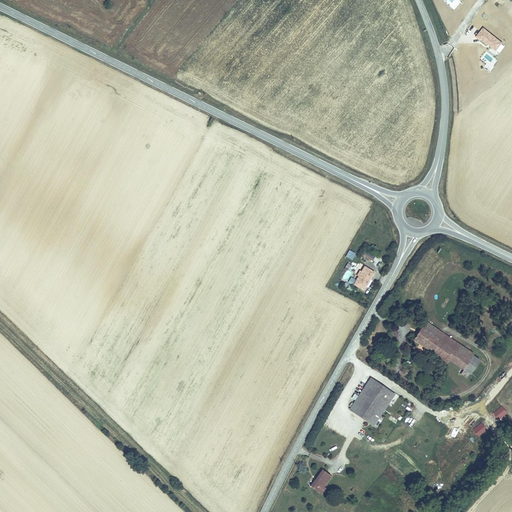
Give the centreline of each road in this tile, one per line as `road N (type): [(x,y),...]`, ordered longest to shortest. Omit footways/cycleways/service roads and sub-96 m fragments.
road 1 (secondary): [(356,181),(0,5)]
road 2 (tertiary): [(264,511),(397,266)]
road 3 (track): [(195,511),(0,319)]
road 4 (tertiary): [(419,0),(442,77),(439,155)]
